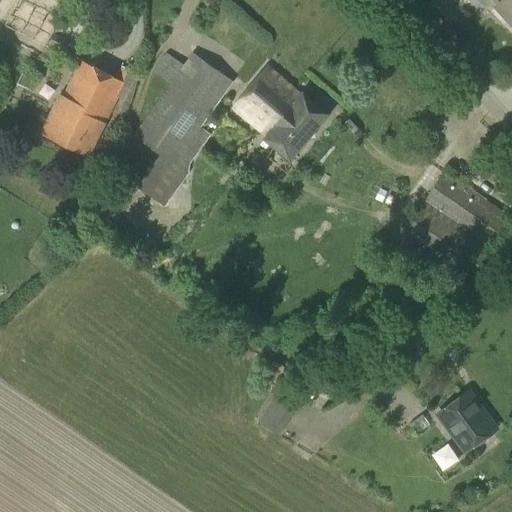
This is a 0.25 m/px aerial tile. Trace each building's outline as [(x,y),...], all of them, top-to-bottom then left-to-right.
[(55,25),(59,17),(23,0),(18,0),(17,2),(13,0),(0,25),(4,27),(1,34),(42,54),(46,45),(51,47),(61,27),(55,25)] [(511,22),(511,0),(503,0),(496,7),(511,24),(511,22)] [(184,65),(166,52),(153,71),(170,84),(133,135),(160,156),(137,188),(165,207),(189,173),(189,165),(211,135),(201,128),(234,82),(193,53),(184,65)] [(116,79),(81,62),(64,97),(60,95),(41,133),(90,157),(119,97),(129,102),(139,74),(122,68),(116,79)] [(260,134),(296,89),(268,66),(232,109),(260,134)] [(32,91),(39,75),(24,69),(17,84),(32,91)] [(296,89),(260,134),(265,138),(264,139),(291,161),(330,115),(303,93),(303,94),(296,89)] [(511,183),(511,181),(511,173),(503,167),(498,174),(511,183)] [(468,187),(445,171),(424,201),(405,230),(471,276),(490,248),(496,252),(511,227),(511,218),(510,218),(511,216),(485,199),(491,189),(474,178),(468,187)] [(308,405),(319,387),(289,369),(258,422),(280,435),(300,401),(308,405)] [(468,455),(495,435),(479,414),(483,411),(470,394),(439,417),(468,455)] [(444,468),(461,457),(451,440),(433,451),(444,468)]
